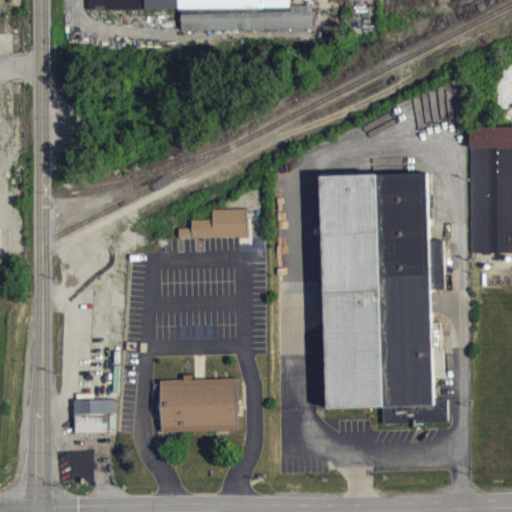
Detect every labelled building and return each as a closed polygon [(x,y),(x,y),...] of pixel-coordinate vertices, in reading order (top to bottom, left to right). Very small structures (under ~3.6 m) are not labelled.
[(295,0),(278,0),(146,0),(146,17),(183,17),(183,38),(214,38),(214,26),(258,26),(258,28),(269,28),(269,31),(261,31),(261,37),(315,37),(315,12),(295,12),(295,0)] [(145,16),(145,5),(90,7),(91,18),(145,16)] [(511,134),(473,135),(473,261),(511,260),(511,134)] [(321,173),(430,170),(431,238),(445,239),(447,288),(432,288),(436,397),(449,397),(450,420),(384,422),(383,406),(328,408),(321,173)] [(194,236),(180,236),(180,246),(250,245),(249,217),(214,217),(215,227),(193,228),(194,236)] [(239,386),(193,387),(193,383),(185,383),(185,388),(163,388),(164,441),(241,439),(239,386)] [(118,407),(77,408),(77,442),(118,441),(118,407)]
